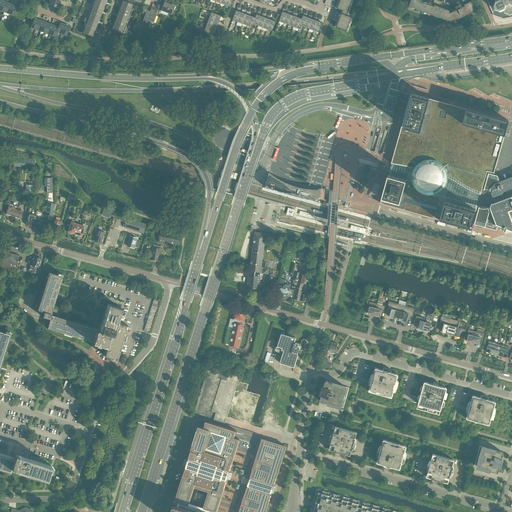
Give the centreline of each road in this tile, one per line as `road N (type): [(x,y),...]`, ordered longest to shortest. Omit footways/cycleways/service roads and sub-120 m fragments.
road 1 (secondary): [(0,84),(141,92),(388,71)]
road 2 (primary): [(141,511),(247,174)]
road 3 (residential): [(511,378),(186,285)]
road 4 (unclassified): [(0,87),(125,115),(256,166),(281,127)]
road 5 (primary): [(0,101),(133,134),(192,158),(209,192),(198,262)]
road 6 (primary): [(198,262),(121,511)]
road 7 (residential): [(509,477),(501,508),(298,452)]
road 8 (residential): [(511,395),(352,352),(337,372),(312,372)]
road 9 (residential): [(170,281),(0,232)]
road 10 (secondary): [(323,65),(147,78)]
road 11 (primary): [(251,111),(198,262)]
road 12 (unclassified): [(511,248),(362,205)]
road 13 (primary): [(247,174),(281,104),(348,84)]
road 14 (secondary): [(147,78),(0,67)]
road 15 (unclassified): [(0,500),(65,494),(88,431)]
road 16 (primary): [(511,40),(391,54)]
